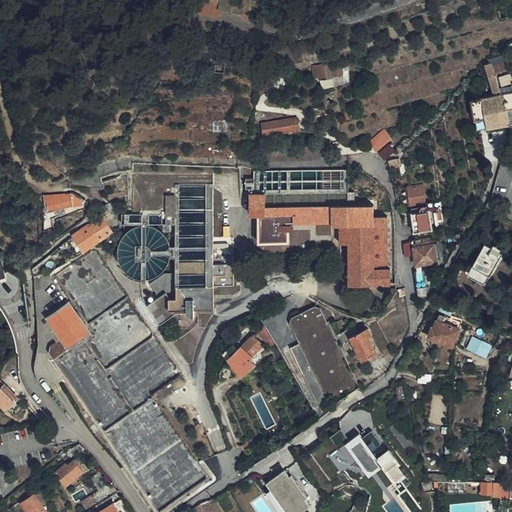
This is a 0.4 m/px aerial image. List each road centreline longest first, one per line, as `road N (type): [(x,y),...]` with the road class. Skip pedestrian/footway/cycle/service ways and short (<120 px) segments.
road 1 (residential): [(413,327),(387,379),(185,511)]
road 2 (residential): [(139,511),(112,469),(38,393),(26,350)]
